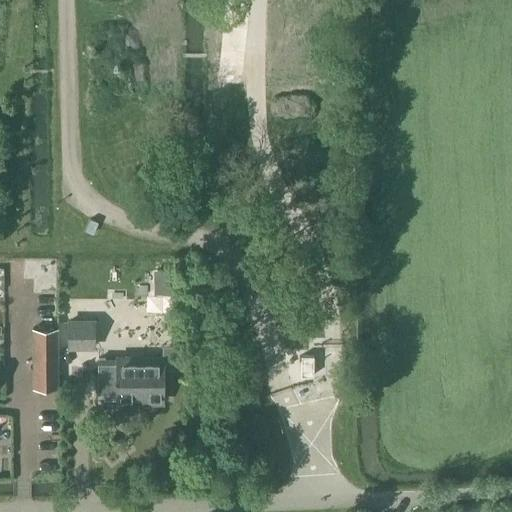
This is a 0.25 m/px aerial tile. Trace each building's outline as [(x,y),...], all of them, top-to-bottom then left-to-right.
[(93,346),(93,345),(92,322),(68,322),(68,347),(93,346)] [(32,344),(56,344),(56,328),(32,329),(32,344)] [(32,358),(56,358),(56,344),(32,344),(32,358)] [(313,357),(301,356),(301,376),(312,376),(313,357)] [(162,402),(162,369),(186,369),(186,357),(114,357),(115,367),(98,367),(98,397),(117,397),(117,402),(162,402)] [(32,373),(57,373),(56,358),(32,358),(32,373)] [(57,373),(32,373),(32,389),(57,388),(57,373)]
